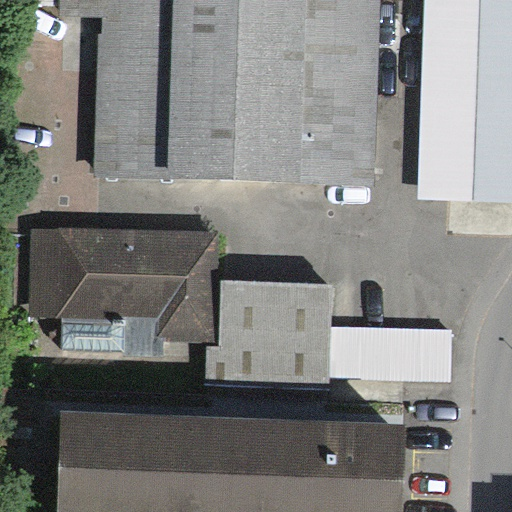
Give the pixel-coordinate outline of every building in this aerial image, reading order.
[(61,0),(62,17),(104,17),(103,35),(100,35),(96,176),(376,177),(380,51),(382,0),(61,0)] [(511,0),(427,0),(419,196),(511,200),(511,0)] [(222,234),(31,231),(30,320),(62,320),(62,349),(122,350),(122,355),(164,356),(164,345),(221,345),(222,280),(222,234)] [(334,283),(222,280),(221,345),(207,345),(206,387),(333,391),(334,378),(453,381),(455,329),(333,326),(334,283)] [(406,511),(410,424),(58,411),(54,511),(406,511)]
